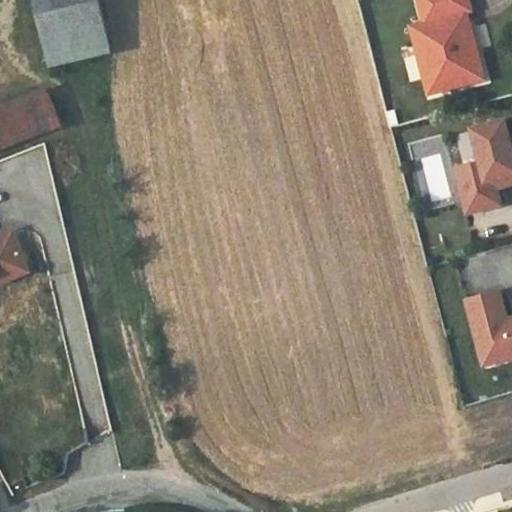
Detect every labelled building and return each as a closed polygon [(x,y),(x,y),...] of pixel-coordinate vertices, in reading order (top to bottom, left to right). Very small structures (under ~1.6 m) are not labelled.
[(85,31),(91,57),(110,52),(97,0),(37,0),(47,41),(85,31)] [(472,11),(468,0),(418,0),(422,11),(429,40),(420,43),(429,76),(437,74),(441,91),(485,79),(467,12),(472,11)] [(429,40),(422,11),(409,15),(429,94),(441,91),(437,74),(429,76),(420,43),(429,40)] [(52,66),(91,57),(85,31),(47,41),(52,66)] [(0,147),(40,133),(59,125),(48,97),(0,115),(0,147)] [(495,187),(511,182),(511,150),(508,137),(504,121),(473,130),(481,161),(456,168),(467,212),(500,204),(495,187)] [(443,151),(419,156),(430,201),(453,196),(443,151)] [(0,266),(23,257),(13,231),(0,236),(0,266)] [(0,282),(29,270),(23,257),(0,266),(0,282)] [(499,291),(467,299),(481,355),(511,347),(511,317),(506,319),(499,291)] [(511,347),(481,355),(484,364),(511,357),(511,347)]
